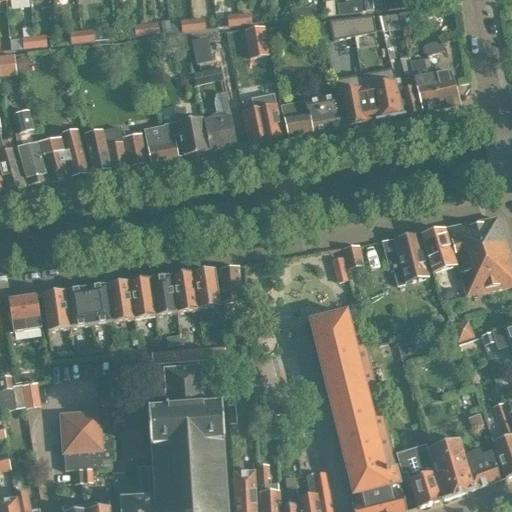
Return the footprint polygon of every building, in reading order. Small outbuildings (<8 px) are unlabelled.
[(351,0),(346,1),(347,11),(360,10),(358,0),(351,0)] [(370,0),(361,0),(363,9),(372,7),(370,0)] [(346,1),(335,2),(336,12),(347,11),(346,1)] [(311,3),(299,4),(301,17),(313,15),(311,3)] [(299,4),(288,6),(289,18),(301,17),(299,4)] [(428,8),(396,12),(399,26),(432,18),(428,8)] [(248,11),(236,12),(237,24),(249,23),(248,16),(248,11)] [(236,12),(225,13),(226,26),(237,24),(236,12)] [(396,12),(378,15),(378,19),(381,30),(399,26),(396,12)] [(371,14),(348,17),(352,35),(374,30),(371,14)] [(202,16),(189,17),(191,29),(203,28),(202,16)] [(189,17),(179,18),(180,31),(191,29),(189,17)] [(348,17),(328,19),(331,39),(352,35),(348,17)] [(320,19),(303,23),(307,41),(323,38),(320,19)] [(155,21),(143,22),(144,34),(157,33),(155,21)] [(168,21),(158,22),(160,32),(169,31),(168,21)] [(143,22),(132,23),(133,33),(133,36),(144,34),(143,22)] [(262,25),(243,29),(248,56),(267,53),(262,25)] [(91,28),(79,29),(80,41),(92,40),(91,28)] [(79,29),(67,31),(68,33),(69,43),(80,41),(79,29)] [(43,33),(32,34),(33,47),(45,45),(43,33)] [(32,34),(20,35),(22,48),(33,47),(32,34)] [(184,34),(163,36),(164,48),(185,45),(184,34)] [(205,37),(190,40),(195,63),(209,60),(205,37)] [(438,38),(422,43),(425,55),(442,49),(438,38)] [(26,52),(12,54),(13,63),(27,62),(26,52)] [(404,87),(396,88),(402,114),(420,111),(419,111),(408,60),(406,53),(397,56),(404,87)] [(426,57),(408,60),(419,111),(439,107),(430,73),(426,57)] [(218,66),(190,72),(193,84),(221,78),(218,66)] [(391,67),(360,73),(369,120),(375,119),(375,120),(402,114),(396,88),(391,67)] [(448,69),(430,73),(439,107),(458,103),(458,101),(449,69),(448,69)] [(360,73),(333,78),(342,126),(366,121),(369,120),(360,73)] [(214,110),(201,118),(201,119),(207,150),(235,145),(228,114),(223,90),(217,92),(217,93),(214,91),(212,95),(212,98),(212,101),(212,106),(214,110)] [(252,107),(241,109),(247,140),(258,138),(259,139),(280,135),(271,92),(249,97),(252,107)] [(334,92),(301,99),(302,99),(305,112),(308,111),(313,131),(342,126),(336,98),(335,98),(334,92)] [(302,99),(277,104),(285,136),(313,131),(308,111),(305,112),(302,99)] [(182,105),(172,107),(174,122),(175,122),(177,134),(181,155),(207,150),(201,119),(201,118),(200,116),(185,119),(182,105)] [(17,132),(12,133),(16,147),(15,147),(25,184),(46,180),(35,142),(32,131),(27,109),(15,112),(13,112),(17,132)] [(3,112),(0,112),(0,179),(3,188),(23,184),(12,146),(10,147),(8,136),(9,136),(3,112)] [(164,125),(142,128),(149,162),(177,156),(172,135),(177,134),(175,122),(174,122),(164,124),(164,125)] [(118,125),(101,129),(109,169),(126,166),(120,135),(118,125)] [(75,129),(57,133),(58,137),(69,177),(88,174),(75,129)] [(101,129),(82,133),(91,172),(109,169),(101,129)] [(139,132),(120,135),(126,166),(145,162),(139,132)] [(58,137),(35,142),(46,180),(46,181),(69,177),(58,137)] [(511,269),(495,216),(443,227),(455,265),(454,265),(463,295),(511,284),(511,269)] [(443,227),(418,233),(431,272),(454,265),(455,265),(443,227)] [(391,237),(379,239),(386,268),(390,267),(394,285),(402,283),(426,276),(415,233),(391,237)] [(357,243),(341,247),(346,267),(362,263),(357,243)] [(340,256),(329,258),(335,281),(345,279),(340,256)] [(237,265),(216,268),(219,302),(240,299),(237,265)] [(191,271),(196,309),(197,309),(217,306),(213,268),(191,271)] [(170,274),(169,274),(175,312),(176,312),(196,309),(191,271),(190,271),(170,274)] [(148,278),(153,315),(154,315),(174,312),(175,312),(169,274),(169,275),(148,278)] [(127,281),(132,318),(133,318),(153,315),(148,278),(127,281)] [(106,284),(105,284),(111,321),(132,318),(127,281),(126,281),(106,284)] [(92,286),(84,287),(89,324),(110,321),(111,321),(105,284),(92,286)] [(440,286),(438,290),(439,295),(443,298),(450,296),(452,292),(451,287),(447,285),(440,286)] [(63,290),(68,327),(89,324),(84,287),(76,288),(63,290)] [(42,293),(40,293),(45,324),(46,330),(47,330),(47,331),(68,328),(68,327),(63,290),(62,290),(42,293)] [(34,294),(6,298),(6,299),(9,323),(10,323),(11,331),(39,327),(34,294)] [(355,308),(307,320),(344,468),(351,495),(353,495),(353,501),(349,502),(351,511),(400,511),(405,511),(405,509),(397,482),(399,482),(397,472),(392,452),(355,308)] [(464,320),(449,325),(454,341),(470,335),(464,320)] [(511,321),(489,330),(492,340),(495,348),(506,344),(511,357),(511,321)] [(489,330),(479,334),(483,344),(492,340),(489,330)] [(177,333),(164,335),(165,345),(179,343),(177,333)] [(214,346),(149,351),(150,363),(223,358),(222,346),(214,346)] [(164,407),(145,408),(148,448),(149,464),(151,492),(151,494),(152,511),(226,511),(222,442),(221,423),(220,404),(201,405),(198,368),(181,369),(173,370),(162,370),(164,407)] [(26,370),(12,372),(13,382),(28,380),(26,370)] [(8,374),(0,375),(0,389),(10,388),(11,387),(8,374)] [(34,382),(21,384),(25,407),(26,407),(38,405),(35,382),(34,382)] [(0,410),(14,408),(10,388),(0,389),(0,410)] [(501,436),(490,440),(503,477),(511,473),(511,429),(506,412),(505,412),(501,401),(490,405),(501,436)] [(233,403),(225,404),(226,423),(234,422),(233,403)] [(99,410),(58,413),(61,454),(63,454),(64,469),(73,468),(81,467),(89,467),(111,465),(107,410),(106,410),(99,410)] [(286,411),(272,414),(275,432),(289,430),(286,411)] [(477,412),(465,416),(469,427),(482,423),(477,412)] [(458,437),(425,447),(429,462),(441,499),(473,488),(462,453),(458,437)] [(424,446),(395,456),(400,472),(404,470),(406,478),(415,505),(415,506),(441,499),(429,462),(425,447),(424,446)] [(477,447),(462,453),(473,488),(498,479),(489,450),(479,453),(477,447)] [(0,469),(9,468),(5,451),(0,452),(0,469)] [(267,463),(255,464),(256,491),(257,511),(278,511),(276,489),(275,481),(266,482),(266,477),(268,477),(267,463)] [(149,464),(134,465),(136,493),(151,492),(149,464)] [(81,467),(73,468),(74,482),(82,481),(81,467)] [(89,467),(81,467),(82,481),(90,481),(89,467)] [(255,511),(253,469),(231,470),(232,511),(255,511)] [(297,485),(294,486),(297,511),(318,511),(315,492),(314,483),(311,474),(311,473),(304,475),(308,493),(299,495),(297,485)] [(277,489),(276,489),(278,511),(297,511),(294,486),(292,474),(283,475),(287,504),(279,505),(277,489)] [(25,489),(15,491),(18,511),(38,511),(38,507),(28,509),(25,489)] [(12,498),(0,500),(0,511),(18,511),(15,491),(11,492),(12,498)] [(152,511),(151,494),(118,496),(119,511),(152,511)] [(108,511),(107,500),(84,503),(84,511),(108,511)] [(84,511),(84,503),(60,506),(60,511),(84,511)]
